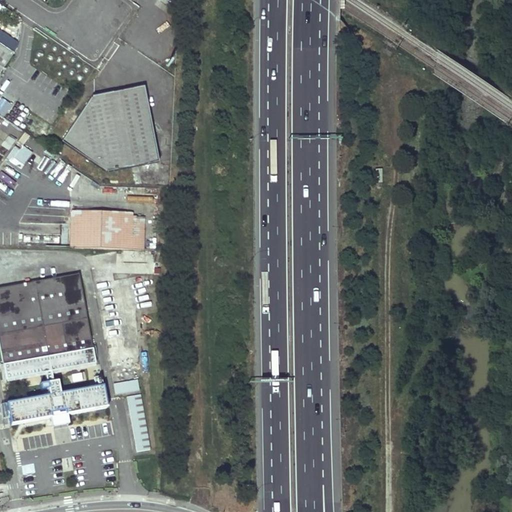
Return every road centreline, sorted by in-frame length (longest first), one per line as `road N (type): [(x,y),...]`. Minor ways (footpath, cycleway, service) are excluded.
road 1 (motorway): [(272,0),(275,511)]
road 2 (motorway): [(307,353),(309,0)]
road 3 (motorway): [(328,511),(307,353)]
road 4 (motorway): [(308,511),(307,353)]
road 5 (secondary): [(181,511),(129,503),(53,511)]
